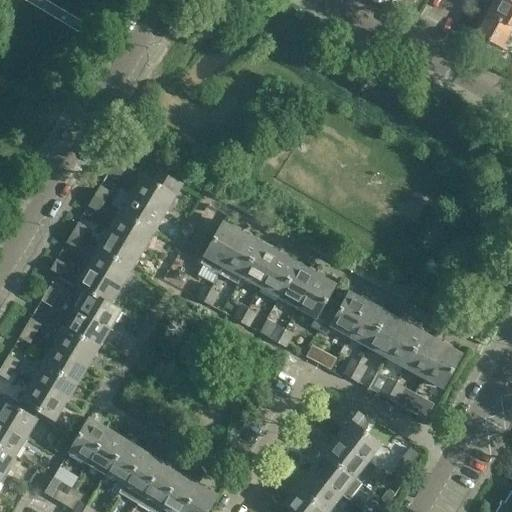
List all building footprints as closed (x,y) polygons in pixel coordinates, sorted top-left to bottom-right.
[(494,0),(487,13),(511,26),(511,1),(509,0),(494,0)] [(511,28),(511,26),(487,13),(476,34),(501,48),(511,28)] [(107,174),(107,175),(117,181),(123,171),(112,165),(107,174)] [(129,195),(163,215),(182,184),(160,172),(154,182),(142,175),(129,195)] [(93,197),(104,203),(110,193),(100,186),(93,197)] [(119,212),(153,233),(163,215),(129,195),(119,212)] [(104,203),(93,197),(88,206),(98,212),(104,203)] [(108,231),(142,251),(153,233),(119,212),(108,231)] [(213,284),(218,274),(219,274),(242,232),(223,222),(200,263),(204,265),(198,275),(213,284)] [(72,233),(82,239),(88,229),(78,223),(72,233)] [(97,249),(132,269),(142,251),(108,231),(97,249)] [(242,232),(219,274),(237,284),(241,277),(260,242),(242,232)] [(82,239),(72,233),(66,242),(76,249),(82,239)] [(474,244),(466,237),(459,244),(467,251),(474,244)] [(260,287),(279,253),(260,242),(241,277),(260,287)] [(86,267),(121,288),(132,269),(97,249),(86,267)] [(279,253),(260,287),(278,297),(296,263),(279,253)] [(66,266),(56,260),(50,269),(61,275),(66,266)] [(296,263),(278,297),(297,308),(316,273),(296,263)] [(121,288),(86,267),(76,284),(86,290),(110,305),(111,304),(121,288)] [(478,279),(462,270),(456,282),(471,291),(478,279)] [(316,273),(297,308),(316,318),(311,326),(319,331),(329,313),(322,309),(335,284),(316,273)] [(45,292),(56,299),(63,288),(52,281),(45,292)] [(204,301),(211,289),(203,284),(196,297),(204,301)] [(211,289),(204,301),(212,306),(218,293),(211,289)] [(75,310),(109,330),(120,310),(111,304),(110,305),(86,290),(75,310)] [(56,299),(45,292),(40,301),(51,307),(56,299)] [(329,313),(319,331),(326,334),(330,326),(348,336),(367,302),(349,292),(335,316),(329,313)] [(367,302),(348,336),(367,347),(386,312),(367,302)] [(240,322),(248,309),(240,305),(233,318),(240,322)] [(248,309),(240,322),(248,326),(256,314),(248,309)] [(64,328),(98,348),(109,330),(75,310),(64,328)] [(386,312),(367,347),(386,357),(405,322),(386,312)] [(24,328),(35,335),(41,324),(30,318),(24,328)] [(405,322),(386,357),(404,367),(423,333),(405,322)] [(277,325),(270,338),(277,343),(285,329),(277,325)] [(35,335),(24,328),(19,337),(30,343),(35,335)] [(98,348),(64,328),(53,346),(87,366),(98,348)] [(293,334),(285,329),(277,343),(286,347),(293,334)] [(423,333),(404,367),(423,377),(442,343),(423,333)] [(314,361),(322,346),(312,341),(304,355),(314,361)] [(442,343),(423,377),(442,388),(461,354),(442,343)] [(42,364),(76,384),(87,366),(53,346),(42,364)] [(2,365),(13,371),(19,361),(9,354),(2,365)] [(350,379),(359,362),(351,358),(342,374),(350,379)] [(359,362),(350,379),(358,383),(366,367),(359,362)] [(31,382),(65,402),(76,384),(42,364),(31,382)] [(13,371),(2,365),(0,368),(0,375),(8,380),(13,371)] [(387,399),(396,383),(389,379),(380,395),(387,399)] [(65,402),(31,382),(21,400),(55,420),(65,402)] [(396,383),(387,399),(395,403),(404,387),(396,383)] [(425,420),(434,404),(414,393),(406,409),(425,420)] [(0,403),(0,422),(25,438),(37,419),(3,399),(0,403)] [(364,431),(366,428),(367,427),(368,426),(368,425),(368,424),(368,423),(368,422),(367,421),(367,420),(362,416),(342,401),(330,417),(344,428),(336,437),(368,461),(381,444),(364,431)] [(89,418),(68,451),(87,462),(107,429),(89,418)] [(0,448),(14,457),(25,438),(0,422),(0,448)] [(107,429),(87,462),(105,473),(125,440),(107,429)] [(308,443),(354,479),(368,461),(336,437),(329,446),(314,435),(308,443)] [(125,440),(105,473),(123,484),(143,450),(125,440)] [(360,484),(354,479),(308,443),(303,449),(318,461),(310,471),(341,495),(347,500),(360,484)] [(0,472),(3,475),(14,457),(0,448),(0,472)] [(136,503),(161,461),(143,450),(123,484),(118,492),(136,503)] [(161,461),(136,503),(150,511),(157,511),(161,507),(159,506),(179,472),(161,461)] [(282,476),(328,511),(341,495),(310,471),(303,480),(288,468),(282,476)] [(169,511),(180,511),(197,483),(179,472),(159,506),(161,507),(169,511)] [(61,481),(54,477),(53,476),(43,492),(51,497),(61,481)] [(328,511),(282,476),(276,483),(291,494),(284,504),(293,511),(328,511)] [(206,511),(217,495),(197,483),(180,511),(206,511)] [(494,511),(511,511),(511,488),(504,502),(501,500),(499,503),(500,504),(494,511)] [(81,511),(86,505),(79,501),(72,511),(81,511)]
